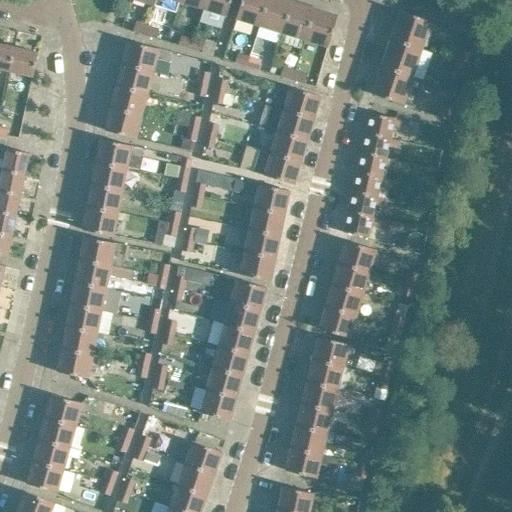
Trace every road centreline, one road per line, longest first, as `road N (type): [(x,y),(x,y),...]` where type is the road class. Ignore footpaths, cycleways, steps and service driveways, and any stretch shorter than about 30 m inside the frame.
road 1 (residential): [(234,511),(305,273),(359,5),(344,0)]
road 2 (residential): [(0,401),(83,47),(64,20)]
